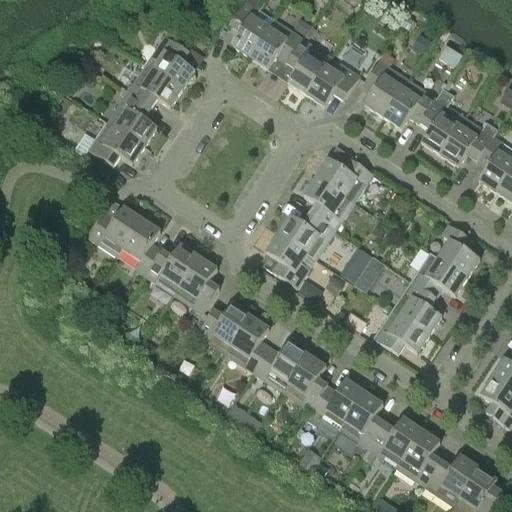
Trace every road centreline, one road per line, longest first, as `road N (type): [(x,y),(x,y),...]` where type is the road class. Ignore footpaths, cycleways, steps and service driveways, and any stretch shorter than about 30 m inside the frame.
road 1 (residential): [(233,240),(158,188),(221,92),(297,142)]
road 2 (residential): [(436,402),(238,273),(233,240)]
road 3 (residential): [(511,254),(331,137),(297,142)]
road 4 (residential): [(436,402),(511,284)]
